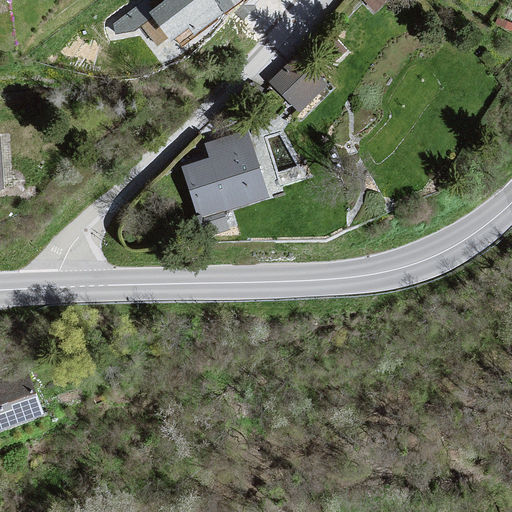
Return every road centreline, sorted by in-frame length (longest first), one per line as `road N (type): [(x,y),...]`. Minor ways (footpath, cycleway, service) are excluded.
road 1 (secondary): [(511,202),(450,249),(383,272),(60,287)]
road 2 (residential): [(60,287),(62,262),(86,219),(308,0)]
